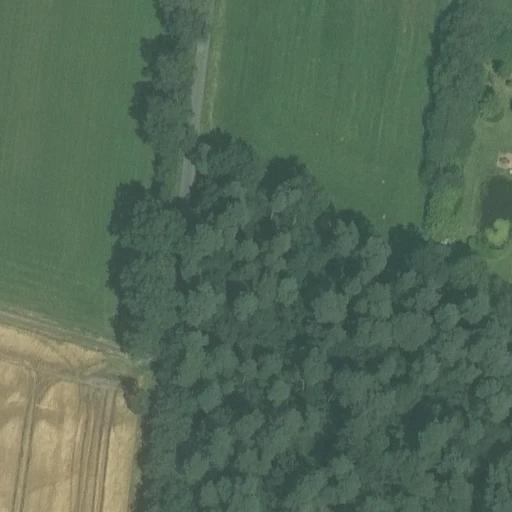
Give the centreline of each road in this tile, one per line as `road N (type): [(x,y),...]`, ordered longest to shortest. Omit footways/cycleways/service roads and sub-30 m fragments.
road 1 (residential): [(154,511),(214,0)]
road 2 (track): [(197,143),(511,341)]
